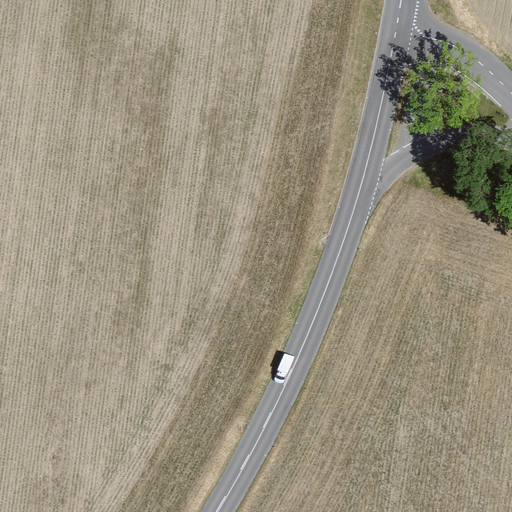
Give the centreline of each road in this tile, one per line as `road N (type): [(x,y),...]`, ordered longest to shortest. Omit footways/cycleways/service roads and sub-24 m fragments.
road 1 (secondary): [(356,209),(293,363),(216,511)]
road 2 (secondary): [(396,27),(356,209)]
road 3 (unclassified): [(356,209),(385,172),(422,147),(461,136),(511,136)]
road 4 (unclassified): [(396,27),(465,49),(511,94)]
